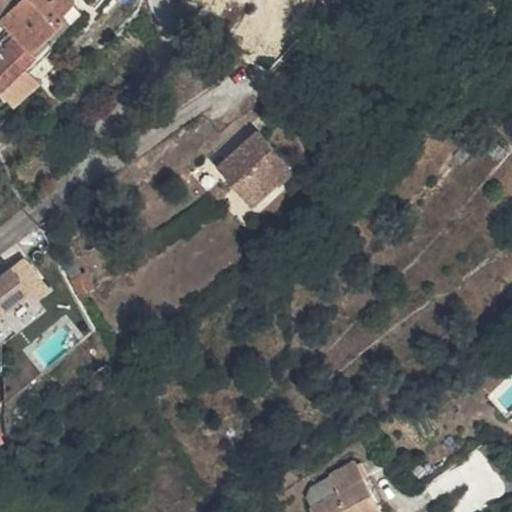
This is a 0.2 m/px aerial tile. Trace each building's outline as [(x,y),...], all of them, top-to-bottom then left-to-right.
[(0,112),(22,98),(8,76),(3,68),(68,24),(50,0),(32,0),(0,21),(0,112)] [(74,33),(68,24),(3,68),(8,76),(74,33)] [(267,129),(253,139),(259,148),(251,154),(245,145),(220,164),(251,207),(280,186),(283,190),(300,178),(281,152),(283,150),(267,129)] [(253,139),(245,145),(251,154),(259,148),(253,139)] [(0,283),(0,320),(3,318),(31,294),(40,305),(54,294),(28,260),(0,283)] [(64,291),(51,299),(62,316),(75,307),(64,291)] [(333,511),(319,511),(312,505),(305,511),(358,511),(345,500),(333,511)]
